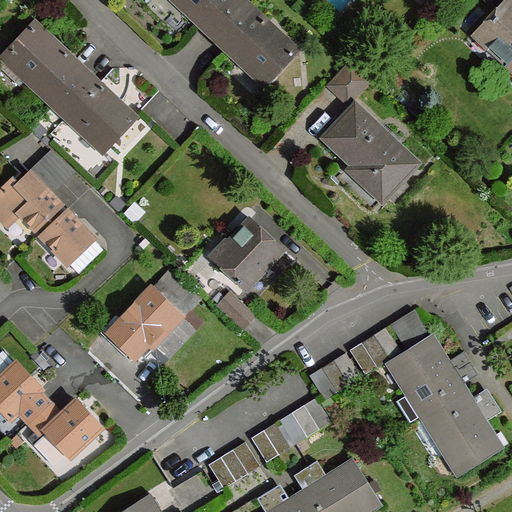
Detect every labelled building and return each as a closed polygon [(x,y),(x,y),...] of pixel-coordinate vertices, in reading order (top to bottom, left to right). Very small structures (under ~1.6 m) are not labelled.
[(243,0),(185,0),(193,7),(188,13),(199,23),(215,39),(248,4),(243,0)] [(511,4),(510,2),(481,32),(511,62),(511,4)] [(248,4),(215,39),(230,52),(242,63),(247,58),(270,79),(298,50),(248,4)] [(36,23),(8,52),(32,74),(26,80),(53,105),(85,70),(68,54),(36,23)] [(351,62),(329,86),(349,103),(370,79),(351,62)] [(85,70),(53,105),(80,130),(86,125),(109,146),(136,117),(100,84),(85,70)] [(419,162),(357,105),(326,138),(367,177),(362,182),(384,200),(419,162)] [(31,173),(53,196),(76,174),(53,151),(31,173)] [(14,179),(0,192),(0,215),(9,225),(21,214),(37,230),(41,226),(57,211),(62,205),(53,196),(31,173),(20,184),(14,179)] [(63,216),(57,211),(41,226),(47,231),(63,216)] [(47,231),(42,235),(69,263),(94,240),(95,239),(68,211),(63,216),(47,231)] [(227,240),(212,257),(246,289),(262,272),(260,270),(282,247),(252,219),(229,242),(227,240)] [(103,249),(94,240),(69,263),(79,273),(103,249)] [(152,293),(181,323),(205,298),(174,270),(152,293)] [(152,293),(110,338),(136,361),(152,345),(157,349),(181,323),(152,293)] [(230,293),(219,305),(245,329),(256,317),(230,293)] [(403,317),(418,341),(431,334),(415,310),(403,317)] [(403,317),(392,325),(407,348),(418,341),(403,317)] [(181,323),(157,349),(170,361),(194,335),(181,323)] [(375,335),(390,358),(402,352),(387,327),(375,335)] [(363,343),(378,366),(390,358),(375,335),(363,343)] [(432,336),(392,362),(411,393),(425,414),(427,418),(464,394),(459,387),(463,385),(460,379),(475,369),(465,352),(449,362),(432,336)] [(363,343),(351,350),(366,374),(378,366),(363,343)] [(0,378),(16,364),(4,351),(0,354),(0,378)] [(347,353),(335,361),(350,385),(362,377),(347,353)] [(338,392),(350,385),(335,361),(322,368),(338,392)] [(18,362),(16,364),(0,378),(0,405),(12,418),(19,412),(41,391),(43,389),(32,378),(18,362)] [(326,400),(338,392),(322,368),(310,376),(326,400)] [(51,403),(41,391),(19,412),(30,423),(51,403)] [(425,414),(411,393),(399,400),(412,422),(425,414)] [(468,401),(464,394),(427,418),(442,441),(463,473),(502,448),(486,422),(502,412),(492,395),(475,405),(472,399),(468,401)] [(317,398),(305,405),(320,429),(332,422),(317,398)] [(77,400),(62,414),(45,429),(49,432),(67,453),(71,457),(102,427),(77,400)] [(62,414),(51,403),(30,423),(37,431),(29,438),(36,445),(49,432),(45,429),(62,414)] [(308,437),(320,429),(305,405),(293,413),(308,437)] [(296,444),(308,437),(293,413),(281,420),(296,444)] [(442,441),(427,418),(422,421),(418,428),(431,448),(442,441)] [(280,454),(291,447),(277,423),(264,430),(280,454)] [(280,454),(264,430),(253,438),(267,462),(280,454)] [(54,465),(67,453),(49,432),(36,445),(54,465)] [(246,442),(234,450),(249,473),(261,466),(246,442)] [(236,481),(249,473),(234,450),(222,457),(236,481)] [(225,489),(236,481),(222,457),(210,465),(225,489)] [(307,495),(301,499),(308,511),(361,511),(379,501),(354,461),(328,477),(318,461),(309,466),(301,471),(311,488),(305,491),(307,495)] [(266,511),(308,511),(301,499),(294,503),(291,500),(286,503),(275,488),(258,499),(259,501),(266,511)] [(159,511),(150,496),(124,511),(182,511),(180,511),(159,511)]
